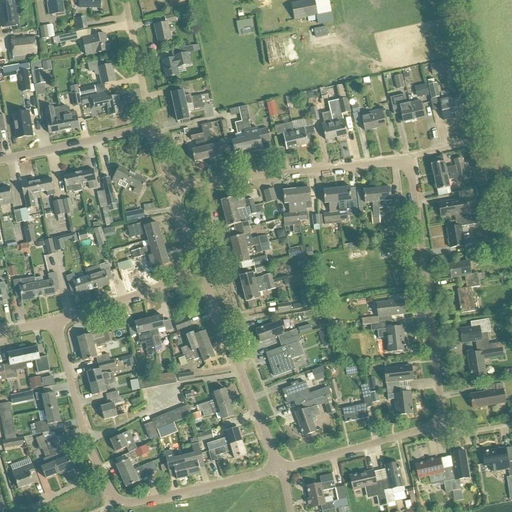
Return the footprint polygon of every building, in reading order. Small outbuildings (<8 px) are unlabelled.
[(16,2),(16,0),(0,0),(0,29),(14,27),(15,30),(20,30),(16,2)] [(64,13),(62,0),(49,0),(50,3),(48,3),(50,16),(64,13)] [(79,0),(79,8),(101,9),(101,0),(79,0)] [(328,0),(313,0),(292,4),(295,21),(331,14),(328,0)] [(86,15),(76,16),(77,28),(88,27),(86,15)] [(177,22),(176,15),(164,17),(166,24),(154,26),(158,43),(171,40),(167,24),(177,22)] [(46,27),(40,28),(41,39),(48,39),(46,27)] [(326,28),(314,30),(315,38),(327,36),(326,28)] [(76,34),(58,37),(59,44),(77,41),(76,34)] [(109,51),(105,34),(83,39),(87,56),(109,51)] [(35,37),(28,38),(11,40),(13,58),(37,55),(35,38),(35,37)] [(171,51),(173,59),(162,62),(166,78),(179,75),(177,68),(190,65),(188,54),(194,53),(193,47),(171,51)] [(89,73),(94,72),(95,75),(98,76),(100,76),(102,85),(115,82),(112,66),(105,67),(103,61),(87,65),(89,73)] [(50,62),(42,63),(44,72),(52,71),(50,62)] [(19,67),(5,69),(6,77),(16,75),(16,73),(18,72),(21,93),(30,92),(26,71),(20,72),(19,67)] [(444,73),(443,67),(431,69),(433,76),(444,73)] [(42,71),(34,72),(36,85),(44,84),(42,71)] [(394,77),(397,89),(404,88),(401,76),(394,77)] [(468,92),(465,77),(456,79),(459,94),(468,92)] [(370,83),(360,85),(361,92),(371,90),(370,83)] [(418,87),(420,98),(428,96),(426,85),(418,87)] [(437,85),(429,86),(432,100),(440,98),(437,85)] [(95,87),(80,90),(80,93),(81,96),(96,93),(95,87)] [(105,93),(87,97),(90,110),(107,106),(109,116),(122,113),(118,97),(111,98),(110,92),(105,93)] [(183,92),(171,94),(174,108),(186,106),(192,105),(202,102),(201,96),(192,98),(191,96),(184,97),(183,92)] [(80,93),(72,95),(74,107),(82,105),(81,99),(80,96),(80,93)] [(414,120),(410,104),(407,105),(405,95),(391,99),(394,115),(401,113),(403,123),(414,120)] [(450,99),(454,119),(465,116),(460,96),(450,99)] [(347,99),(338,101),(341,115),(350,113),(347,99)] [(444,121),(454,119),(450,99),(439,101),(444,121)] [(410,104),(414,120),(424,118),(421,101),(410,104)] [(202,102),(192,105),(193,111),(204,108),(202,102)] [(358,105),(351,107),(353,114),(360,113),(358,105)] [(186,106),(174,108),(177,122),(182,121),(189,120),(187,112),(186,106)] [(247,107),(239,108),(239,109),(242,123),(244,132),(245,139),(248,150),(254,149),(255,152),(262,151),(261,148),(262,147),(261,144),(270,142),(268,130),(261,131),(258,132),(257,129),(250,130),(249,121),(250,121),(247,107)] [(268,109),(270,118),(277,117),(275,107),(268,109)] [(49,134),(64,132),(62,120),(60,109),(53,110),(53,108),(45,109),(47,123),(49,134)] [(76,113),(70,114),(70,109),(67,108),(60,109),(62,120),(64,132),(79,129),(76,113)] [(316,108),(310,109),(312,121),(319,120),(316,108)] [(336,111),(330,113),(336,138),(347,136),(343,120),(338,121),(336,111)] [(382,111),(371,113),(375,129),(386,127),(382,111)] [(336,138),(330,113),(322,114),(324,124),(322,125),(325,141),(336,138)] [(375,129),(371,113),(361,116),(364,132),(375,129)] [(12,118),(16,142),(31,139),(27,115),(12,118)] [(242,123),(236,124),(237,133),(244,132),(242,123)] [(211,124),(201,126),(202,132),(209,159),(222,156),(222,152),(227,151),(225,140),(219,142),(219,145),(212,146),(209,130),(212,130),(211,124)] [(294,131),(292,125),(292,124),(275,127),(277,136),(283,135),(286,150),(297,147),(293,131),(294,131)] [(293,131),(297,147),(308,145),(304,129),(294,131),(293,131)] [(202,132),(190,134),(191,141),(195,140),(197,150),(192,151),(195,163),(209,159),(202,132)] [(231,139),(225,140),(227,151),(233,150),(234,154),(248,150),(245,139),(235,141),(232,142),(231,139)] [(432,165),(431,165),(434,178),(464,171),(463,165),(462,159),(454,160),(455,166),(446,169),(444,162),(443,162),(442,158),(431,160),(432,165)] [(476,159),(466,161),(468,169),(469,170),(473,169),(486,166),(484,160),(477,162),(476,159)] [(120,181),(127,185),(133,174),(119,167),(112,182),(118,185),(120,181)] [(474,170),(475,175),(475,177),(485,174),(484,167),(474,170)] [(93,170),(78,174),(81,185),(88,183),(90,190),(97,189),(96,182),(93,170)] [(464,171),(434,178),(437,191),(450,188),(449,182),(458,180),(466,179),(475,177),(473,170),(468,171),(464,171)] [(81,185),(78,174),(63,177),(66,193),(73,191),(74,193),(82,192),(81,185)] [(133,174),(127,185),(135,188),(133,193),(139,196),(146,181),(133,174)] [(110,178),(102,180),(109,212),(117,210),(110,178)] [(36,182),(39,194),(47,192),(48,197),(55,195),(51,179),(36,182)] [(36,182),(21,186),(24,201),(26,201),(27,209),(36,208),(34,200),(40,199),(39,194),(36,182)] [(340,189),(336,190),(340,221),(340,224),(348,224),(347,220),(347,212),(352,212),(351,198),(350,188),(346,189),(345,186),(340,186),(340,189)] [(9,188),(0,189),(0,206),(13,204),(9,188)] [(330,214),(323,215),(324,223),(325,226),(340,224),(340,221),(336,190),(331,190),(331,189),(329,188),(325,188),(324,190),(324,191),(323,191),(325,205),(329,204),(330,214)] [(390,188),(377,189),(378,203),(379,209),(384,208),(384,202),(391,202),(392,208),(398,208),(397,195),(391,196),(390,188)] [(277,201),(273,189),(264,192),(267,204),(277,201)] [(299,221),(307,221),(306,209),(312,208),(311,202),(309,189),(296,190),(298,204),(299,221)] [(377,189),(363,191),(363,192),(365,204),(373,203),(373,213),(372,213),(372,221),(373,225),(380,225),(380,223),(380,221),(379,213),(379,212),(379,209),(378,203),(377,189)] [(283,215),(284,223),(285,230),(290,229),(290,222),(299,221),(298,204),(296,190),(283,191),(284,205),(288,205),(289,214),(283,215)] [(104,192),(97,194),(100,208),(107,207),(104,192)] [(234,198),(221,201),(224,214),(237,211),(247,209),(254,207),(253,199),(245,201),(244,196),(234,199),(234,198)] [(70,199),(63,201),(66,215),(67,215),(68,219),(74,218),(73,213),(70,199)] [(455,215),(456,221),(468,219),(465,200),(439,204),(441,218),(455,215)] [(62,201),(53,203),(56,217),(65,215),(62,201)] [(254,207),(247,209),(249,216),(264,212),(262,205),(254,207)] [(27,209),(21,210),(23,223),(30,221),(27,209)] [(17,224),(23,223),(21,210),(14,212),(17,224)] [(143,211),(125,214),(127,222),(144,219),(143,211)] [(234,226),(235,232),(250,228),(248,222),(240,224),(237,211),(224,214),(227,227),(234,226)] [(379,212),(379,213),(380,221),(380,223),(388,222),(388,220),(387,212),(379,212)] [(468,219),(456,221),(457,227),(447,229),(450,249),(464,246),(461,227),(479,224),(478,218),(468,219)] [(146,234),(148,241),(161,237),(157,223),(144,227),(143,222),(115,231),(115,233),(116,233),(116,235),(127,233),(128,240),(146,234)] [(33,226),(23,228),(27,245),(28,244),(34,243),(36,243),(33,226)] [(250,228),(235,232),(236,237),(230,239),(233,252),(246,249),(255,246),(255,247),(269,243),(267,236),(251,240),(250,234),(251,234),(250,228)] [(78,234),(79,241),(88,239),(86,232),(78,234)] [(62,237),(53,239),(56,252),(65,250),(63,242),(62,237)] [(132,253),(134,260),(165,251),(161,237),(148,241),(150,247),(132,253)] [(51,239),(44,241),(48,257),(55,255),(51,239)] [(488,240),(471,243),(473,251),(489,248),(488,240)] [(269,243),(255,247),(257,254),(270,251),(269,243)] [(246,249),(233,252),(237,265),(250,262),(246,249)] [(293,250),(289,251),(291,258),(300,256),(299,250),(293,251),(293,250)] [(165,251),(134,260),(137,259),(139,266),(147,264),(145,257),(152,255),(156,268),(169,264),(165,251)] [(301,256),(291,258),(292,262),(306,259),(305,254),(300,255),(301,256)] [(254,268),(268,264),(266,257),(253,260),(254,268)] [(464,277),(465,283),(478,280),(477,274),(471,275),(469,262),(449,265),(450,271),(449,271),(450,273),(451,279),(464,277)] [(87,271),(89,278),(93,290),(109,285),(108,282),(113,280),(107,264),(87,271)] [(268,264),(254,268),(255,274),(269,271),(268,264)] [(295,266),(288,267),(289,274),(297,272),(295,266)] [(239,277),(243,290),(265,284),(274,282),(272,275),(263,277),(263,278),(254,280),(253,273),(239,277)] [(43,278),(35,279),(39,298),(55,295),(54,291),(59,291),(56,274),(49,275),(50,282),(44,283),(43,278)] [(35,279),(35,275),(32,276),(33,278),(21,280),(14,282),(17,298),(22,297),(22,301),(39,298),(35,279)] [(93,290),(89,278),(76,282),(74,275),(67,277),(72,293),(77,292),(78,295),(93,290)] [(478,280),(465,283),(466,289),(457,290),(461,314),(475,311),(471,288),(479,287),(478,280)] [(265,284),(243,290),(246,303),(259,299),(258,294),(283,288),(282,281),(274,283),(274,282),(265,284)] [(376,304),(378,318),(379,324),(392,323),(391,317),(405,315),(403,301),(376,304)] [(291,305),(277,306),(278,313),(291,311),(291,305)] [(165,328),(164,323),(162,316),(148,320),(155,347),(160,346),(162,346),(158,330),(165,328)] [(188,318),(174,323),(177,332),(191,326),(188,318)] [(155,347),(148,320),(134,323),(137,335),(145,333),(149,349),(155,347)] [(475,342),(476,347),(489,345),(487,333),(490,333),(488,320),(470,323),(471,328),(460,330),(461,336),(460,336),(461,338),(462,344),(475,342)] [(278,337),(280,343),(292,339),(298,336),(296,330),(284,335),(279,322),(263,328),(262,327),(260,328),(261,329),(257,330),(261,343),(278,337)] [(392,323),(379,324),(371,325),(372,333),(377,332),(378,340),(386,339),(388,353),(405,351),(402,327),(393,328),(392,323)] [(298,329),(299,335),(312,332),(310,325),(298,329)] [(321,341),(329,338),(327,331),(318,334),(321,341)] [(104,338),(93,341),(91,335),(85,336),(83,337),(78,338),(81,350),(111,342),(108,332),(103,334),(104,338)] [(184,356),(210,345),(205,332),(193,336),(195,341),(189,344),(190,346),(181,349),(184,356)] [(292,339),(280,343),(282,349),(273,352),(281,374),(294,370),(291,360),(303,356),(299,343),(294,344),(292,339)] [(111,342),(81,350),(84,362),(95,359),(97,358),(95,352),(107,349),(106,344),(111,342)] [(489,345),(476,347),(477,353),(468,355),(472,379),(486,376),(483,360),(503,356),(501,343),(489,345)] [(184,356),(184,358),(186,362),(193,359),(194,361),(202,358),(204,363),(215,358),(210,345),(184,356)] [(37,348),(22,351),(25,363),(36,361),(38,374),(50,372),(47,357),(39,359),(37,348)] [(10,365),(3,366),(6,380),(17,378),(14,366),(25,363),(22,351),(8,354),(10,365)] [(97,366),(109,363),(108,355),(97,358),(95,359),(97,366)] [(124,360),(126,368),(134,366),(132,358),(124,360)] [(186,362),(184,358),(178,360),(180,367),(187,365),(186,362)] [(100,370),(101,372),(116,369),(114,361),(109,363),(97,366),(98,370),(100,370)] [(387,390),(400,388),(399,382),(413,381),(411,367),(384,370),(386,384),(387,390)] [(314,378),(325,374),(323,368),(312,372),(314,378)] [(100,370),(98,370),(87,373),(90,385),(103,381),(115,378),(114,373),(109,374),(106,373),(101,374),(101,372),(100,370)] [(164,386),(170,385),(168,374),(162,375),(164,386)] [(193,374),(178,376),(179,383),(194,380),(193,374)] [(43,384),(55,383),(54,375),(42,376),(43,384)] [(162,375),(156,377),(158,387),(164,386),(162,375)] [(29,379),(31,389),(42,387),(40,377),(29,379)] [(156,377),(150,378),(152,388),(158,387),(156,377)] [(103,381),(90,385),(93,396),(106,393),(105,387),(116,384),(115,378),(103,381)] [(146,389),(152,388),(150,378),(144,379),(146,389)] [(146,389),(144,379),(138,380),(140,391),(146,389)] [(309,394),(305,383),(297,386),(283,391),(287,404),(294,401),(296,407),(302,405),(314,401),(322,398),(322,397),(329,395),(329,396),(331,395),(328,387),(309,394)] [(505,404),(502,384),(483,387),(484,393),(470,395),(471,401),(471,403),(472,403),(473,409),(505,404)] [(370,395),(367,385),(361,387),(363,396),(365,404),(342,410),(345,423),(369,418),(367,409),(373,408),(370,395)] [(400,394),(400,388),(387,390),(388,402),(394,401),(395,416),(413,414),(410,393),(400,394)] [(214,393),(216,401),(200,406),(202,412),(230,403),(225,390),(214,393)] [(106,395),(108,401),(119,398),(119,397),(118,392),(106,395)] [(377,392),(370,394),(372,405),(379,403),(377,392)] [(43,400),(45,411),(58,408),(55,393),(44,395),(44,393),(35,394),(37,401),(43,400)] [(11,396),(11,398),(12,403),(12,405),(16,404),(17,404),(24,402),(22,394),(18,395),(12,396),(11,396)] [(314,401),(302,405),(304,411),(295,414),(303,437),(316,432),(312,419),(320,416),(316,407),(324,404),(327,411),(329,417),(336,415),(334,409),(331,402),(329,396),(329,395),(322,397),(322,398),(314,401)] [(119,398),(108,401),(107,401),(109,406),(101,408),(104,421),(117,417),(114,405),(124,402),(123,396),(119,397),(119,398)] [(143,404),(141,399),(131,402),(133,407),(143,404)] [(234,417),(230,403),(202,412),(204,418),(214,415),(212,409),(218,407),(222,420),(234,417)] [(180,409),(184,419),(190,417),(186,407),(180,409)] [(58,408),(45,411),(47,421),(35,424),(36,426),(36,429),(38,435),(51,432),(50,425),(61,423),(58,408)] [(179,421),(184,419),(180,409),(175,411),(179,421)] [(173,423),(179,421),(175,411),(169,413),(173,423)] [(169,413),(163,416),(167,426),(173,423),(169,413)] [(199,413),(191,415),(193,422),(201,419),(199,413)] [(163,416),(158,418),(162,428),(167,426),(163,416)] [(162,428),(158,418),(152,420),(153,422),(156,430),(162,428)] [(153,422),(143,426),(148,438),(157,435),(156,430),(153,422)] [(209,448),(210,451),(242,442),(237,428),(226,432),(228,439),(212,444),(213,447),(209,448)] [(211,431),(197,435),(199,443),(213,439),(211,431)] [(127,448),(130,453),(135,451),(139,449),(136,442),(133,444),(128,433),(123,435),(122,435),(110,440),(116,453),(127,448)] [(52,457),(54,463),(59,474),(72,468),(67,457),(63,459),(57,444),(60,443),(57,437),(46,442),(48,447),(52,457)] [(22,438),(16,439),(6,440),(6,441),(3,442),(4,449),(24,446),(22,438)] [(194,455),(184,458),(189,478),(200,475),(199,470),(204,469),(202,459),(201,455),(207,454),(205,446),(199,447),(198,444),(197,439),(190,441),(194,455)] [(242,442),(210,451),(210,452),(209,452),(212,462),(218,461),(216,457),(226,454),(226,453),(232,452),(234,459),(246,456),(242,442)] [(52,457),(48,447),(42,450),(46,460),(52,457)] [(135,451),(130,453),(133,460),(149,453),(146,447),(140,450),(139,449),(135,451)] [(511,457),(507,458),(505,449),(482,453),(484,466),(495,465),(496,472),(508,470),(509,478),(511,477),(511,457)] [(189,478),(184,458),(174,460),(172,451),(164,453),(167,465),(173,464),(174,467),(177,480),(189,478)] [(459,481),(465,480),(469,480),(465,451),(451,454),(453,467),(447,468),(450,481),(453,492),(461,491),(459,481)] [(116,466),(121,477),(134,471),(129,460),(116,466)] [(450,481),(447,468),(441,470),(439,460),(416,465),(419,479),(429,477),(430,483),(443,481),(445,493),(453,492),(450,481)] [(31,463),(19,468),(12,470),(19,489),(33,484),(30,474),(34,472),(31,463)] [(54,463),(41,468),(46,479),(59,474),(54,463)] [(388,480),(382,481),(387,505),(393,503),(395,503),(395,502),(406,500),(405,492),(403,487),(398,463),(385,466),(388,480)] [(134,471),(121,477),(126,488),(139,482),(137,477),(140,476),(142,480),(152,476),(151,473),(154,471),(151,464),(134,471)] [(373,472),(350,477),(353,490),(366,488),(368,498),(372,497),(378,496),(379,501),(381,507),(387,506),(387,505),(382,481),(376,482),(373,472)] [(332,474),(320,477),(321,484),(334,482),(332,474)] [(321,484),(307,487),(310,499),(311,506),(312,508),(321,506),(322,511),(335,509),(334,503),(325,505),(322,492),(335,489),(334,482),(321,484)] [(338,502),(334,503),(335,509),(335,510),(348,507),(343,487),(338,488),(339,496),(337,497),(338,502)]
